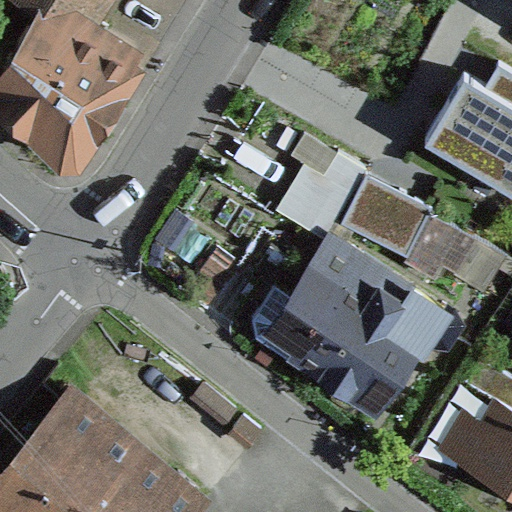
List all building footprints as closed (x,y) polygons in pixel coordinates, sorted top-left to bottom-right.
[(71,160),(136,60),(81,24),(44,0),(41,5),(0,68),(0,118),(47,159),(71,160)] [(97,0),(33,0),(41,5),(44,0),(81,24),(97,0)] [(511,160),(511,63),(477,41),(433,110),(511,160)] [(324,171),(305,160),(276,206),(323,235),(367,164),(338,147),(324,171)] [(426,215),(404,262),(425,276),(453,232),(426,215)] [(452,309),(359,248),(318,311),(273,282),(250,317),(378,401),(423,331),(433,338),(445,339),(458,320),(452,309)] [(191,511),(202,499),(72,390),(0,474),(0,511),(191,511)] [(511,483),(511,403),(498,396),(464,456),(511,483)] [(245,410),(234,424),(253,439),(264,425),(245,410)]
